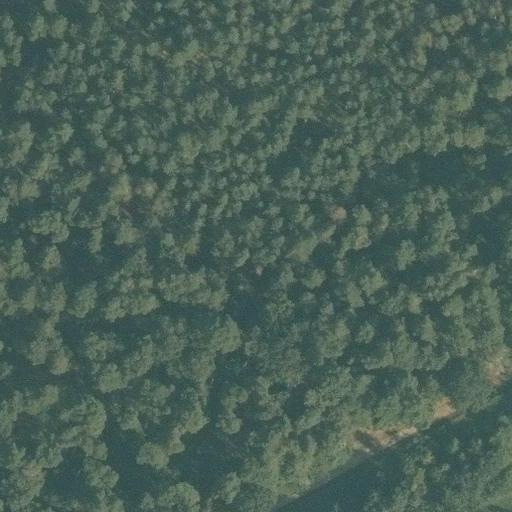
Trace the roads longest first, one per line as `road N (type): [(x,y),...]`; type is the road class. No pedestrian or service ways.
road 1 (track): [(370,456),(260,365),(0,117)]
road 2 (track): [(511,378),(370,456)]
road 3 (track): [(370,456),(263,511)]
